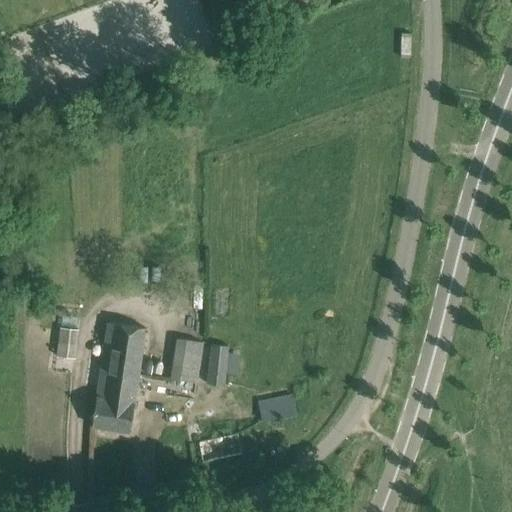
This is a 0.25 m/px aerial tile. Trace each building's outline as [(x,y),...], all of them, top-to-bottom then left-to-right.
[(188,0),(195,52),(216,49),(210,0),(188,0)] [(243,0),(230,9),(248,35),(280,14),(277,9),(286,2),(284,0),(243,0)] [(108,322),(100,371),(138,377),(145,328),(108,322)] [(55,355),(74,357),(78,328),(58,326),(55,355)] [(197,381),(202,343),(203,342),(203,340),(175,335),(168,376),(197,381)] [(202,343),(197,381),(197,382),(223,385),(227,346),(209,344),(202,343)] [(100,371),(97,396),(96,396),(92,426),(129,432),(134,402),(138,377),(100,371)] [(258,402),(262,421),(296,414),(292,396),(258,402)] [(198,441),(203,462),(242,453),(238,434),(198,441)]
